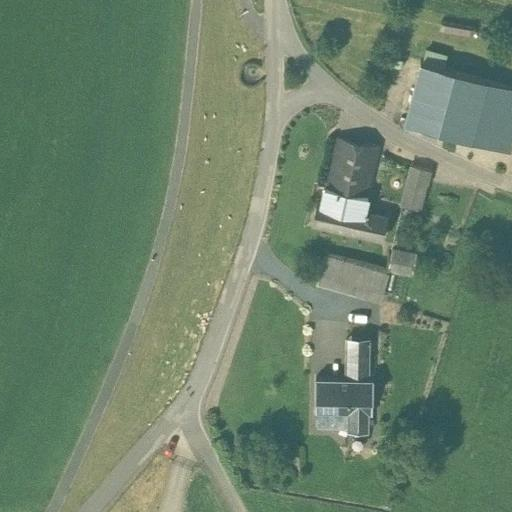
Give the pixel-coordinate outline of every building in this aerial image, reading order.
[(511,134),(511,87),(420,63),(404,125),(507,152),(511,134)] [(377,151),(337,141),(326,185),(366,195),(377,151)] [(407,167),(397,208),(419,214),(429,173),(407,167)] [(366,195),(326,185),(322,204),(362,214),(366,195)] [(313,203),(307,226),(379,245),(385,222),(313,203)] [(416,256),(396,252),(391,275),(411,279),(416,256)] [(388,272),(325,255),(316,288),(379,306),(388,272)] [(313,426),(348,426),(348,432),(371,432),(369,342),(345,342),(345,380),(313,380),(313,426)]
